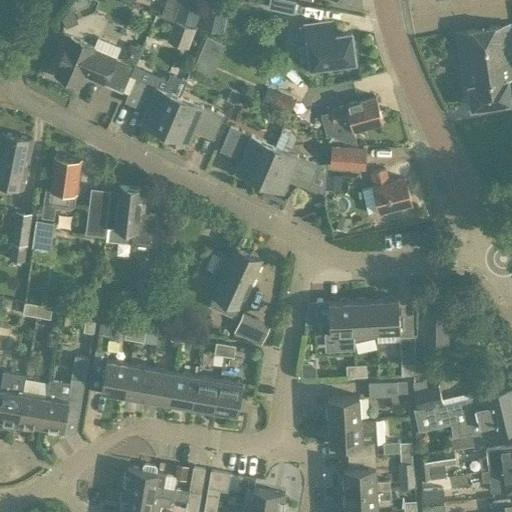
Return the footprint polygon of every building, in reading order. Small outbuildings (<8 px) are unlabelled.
[(172,19),(178,0),(166,0),(161,15),(172,19)] [(192,0),(179,0),(173,19),(195,27),(203,4),(192,0)] [(293,12),(295,0),(268,0),(268,6),(293,12)] [(62,18),(66,27),(77,22),(70,6),(62,18)] [(200,27),(211,30),(215,11),(204,8),(200,27)] [(177,21),(172,33),(190,40),(194,28),(177,21)] [(333,33),(331,23),(323,24),(322,21),(298,24),(300,39),(307,38),(311,65),(338,61),(339,66),(351,64),(350,59),(355,59),(351,31),(333,33)] [(511,102),(507,66),(511,65),(511,31),(511,24),(458,31),(464,72),(467,72),(472,107),(511,102)] [(81,73),(121,90),(132,64),(115,57),(119,46),(97,37),(93,45),(70,35),(54,72),(77,82),(81,73)] [(130,43),(122,60),(131,63),(138,47),(130,43)] [(192,68),(207,75),(214,60),(199,53),(192,68)] [(172,74),(165,88),(134,75),(123,100),(144,109),(140,119),(163,130),(179,94),(185,79),(172,74)] [(233,103),(238,91),(231,88),(226,100),(233,103)] [(277,92),(270,89),(265,100),(272,103),(277,92)] [(274,104),(286,110),(291,97),(279,92),(274,104)] [(179,94),(163,130),(187,140),(192,129),(213,138),(223,113),(179,94)] [(382,120),(375,95),(345,103),(346,105),(320,112),(325,131),(342,139),(357,142),(353,128),(382,120)] [(235,169),(259,179),(274,143),(229,124),(219,149),(240,158),(235,169)] [(281,128),(274,143),(259,179),(283,189),(287,178),(308,187),(319,163),(290,150),(296,134),(290,128),(281,128)] [(1,131),(0,133),(0,182),(22,187),(32,137),(1,131)] [(333,146),(332,166),(366,168),(368,148),(333,146)] [(53,216),(55,199),(74,202),(80,158),(54,155),(51,174),(47,174),(41,214),(53,216)] [(368,172),(378,210),(409,202),(403,177),(387,181),(383,168),(368,172)] [(328,174),(327,188),(339,188),(340,175),(328,174)] [(105,239),(130,242),(151,245),(155,213),(138,211),(141,188),(119,185),(114,227),(106,226),(105,239)] [(88,207),(85,233),(104,235),(107,209),(88,207)] [(31,213),(16,211),(10,259),(25,261),(31,213)] [(35,219),(30,249),(54,253),(58,222),(35,219)] [(230,241),(235,233),(227,227),(221,236),(230,241)] [(208,280),(217,284),(212,294),(239,306),(260,258),(258,257),(257,253),(252,251),(248,253),(234,246),(229,256),(220,252),(208,280)] [(154,295),(158,259),(145,257),(141,293),(154,295)] [(397,297),(374,298),(376,330),(399,329),(397,297)] [(374,298),(351,300),(353,331),(354,341),(376,336),(376,330),(374,298)] [(161,300),(153,305),(155,324),(170,312),(161,300)] [(354,347),(354,341),(353,331),(351,300),(328,301),(329,333),(323,333),(324,349),(354,347)] [(22,313),(36,316),(38,304),(24,301),(22,313)] [(305,322),(314,321),(313,302),(308,302),(308,304),(305,322)] [(51,306),(38,304),(36,316),(49,318),(51,306)] [(423,311),(423,342),(447,342),(448,311),(423,311)] [(268,326),(243,315),(236,331),(260,342),(268,326)] [(84,329),(83,330),(93,331),(94,321),(85,319),(84,329)] [(112,323),(100,321),(98,333),(110,335),(112,323)] [(0,347),(9,349),(13,324),(0,322),(0,347)] [(123,338),(133,340),(135,328),(125,326),(123,338)] [(145,330),(135,328),(133,340),(143,341),(145,330)] [(169,341),(179,343),(181,331),(171,329),(169,341)] [(191,333),(181,331),(179,343),(189,344),(191,333)] [(400,374),(414,373),(413,333),(398,334),(400,374)] [(213,354),(223,355),(225,343),(215,342),(213,354)] [(235,345),(225,343),(223,355),(233,357),(235,345)] [(100,389),(123,393),(129,362),(107,358),(107,353),(106,352),(95,350),(94,356),(88,388),(100,389)] [(39,426),(63,430),(66,413),(78,416),(89,357),(75,354),(70,381),(48,378),(47,382),(39,426)] [(423,372),(423,361),(414,361),(414,372),(423,372)] [(151,366),(129,362),(123,393),(146,397),(151,366)] [(356,377),(355,364),(345,365),(346,377),(356,377)] [(355,364),(356,377),(367,376),(366,364),(355,364)] [(174,370),(151,366),(146,397),(168,401),(174,370)] [(0,419),(17,423),(25,378),(25,374),(2,370),(0,381),(0,419)] [(196,374),(174,370),(168,401),(191,405),(196,374)] [(219,378),(196,374),(191,405),(213,409),(219,378)] [(47,382),(25,378),(17,423),(39,426),(47,382)] [(241,381),(219,378),(213,409),(236,412),(241,381)] [(407,392),(406,380),(368,381),(369,396),(397,395),(397,392),(407,392)] [(413,407),(418,429),(450,421),(511,405),(511,390),(511,385),(442,402),(438,383),(413,389),(417,406),(413,407)] [(328,420),(360,418),(358,395),(327,397),(328,420)] [(511,405),(450,421),(452,434),(447,435),(449,448),(473,444),(471,431),(481,431),(482,436),(511,428),(511,405)] [(346,443),(347,455),(368,453),(367,441),(361,442),(360,427),(364,427),(368,430),(376,430),(376,417),(360,418),(328,420),(329,444),(346,443)] [(412,461),(412,451),(411,441),(399,441),(400,462),(412,461)] [(480,457),(481,469),(511,465),(511,443),(486,446),(487,457),(480,457)] [(446,476),(445,463),(455,462),(453,448),(427,452),(418,453),(421,476),(429,475),(430,477),(446,476)] [(344,491),(376,489),(389,488),(388,479),(375,480),(374,453),(368,453),(347,455),(348,467),(343,467),(344,491)] [(177,463),(175,475),(175,478),(186,480),(188,465),(177,463)] [(122,489),(171,497),(187,500),(199,502),(205,468),(193,466),(189,489),(165,485),(167,473),(155,471),(155,468),(153,465),(144,464),(142,465),(142,468),(126,466),(122,489)] [(511,465),(481,469),(483,480),(490,480),(491,491),(511,488),(511,465)] [(210,469),(204,503),(217,504),(223,472),(210,469)] [(249,510),(260,511),(280,511),(284,492),(253,487),(249,510)] [(443,487),(430,488),(420,489),(422,503),(444,502),(443,487)] [(122,489),(118,511),(122,511),(159,511),(161,504),(170,506),(171,497),(122,489)] [(376,489),(344,491),(345,511),(372,511),(377,511),(376,489)] [(511,511),(511,498),(492,500),(492,511),(511,511)] [(197,511),(199,502),(187,500),(185,510),(197,511)] [(416,511),(416,510),(416,500),(403,500),(403,511),(416,511)] [(215,511),(217,504),(204,503),(202,511),(215,511)] [(422,511),(444,511),(444,503),(422,505),(422,511)]
